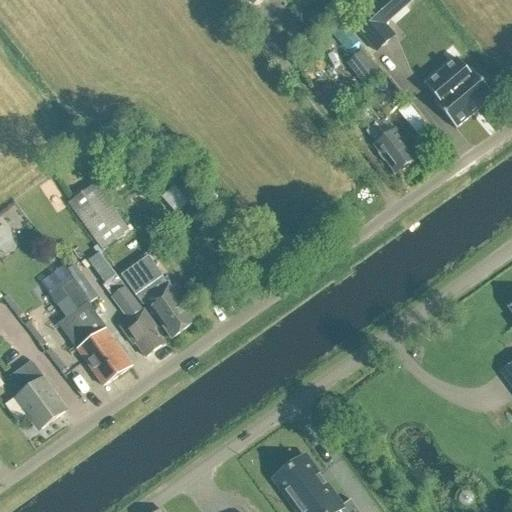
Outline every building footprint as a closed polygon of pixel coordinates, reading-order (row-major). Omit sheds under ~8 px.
[(376,54),(395,37),(370,9),(351,26),(376,54)] [(365,89),(382,76),(362,52),(346,64),(365,89)] [(457,61),(431,82),(425,87),(437,102),(434,105),(456,130),(494,98),(472,73),(469,75),(457,61)] [(395,132),(384,119),(366,133),(376,146),(374,147),(380,155),(378,156),(384,164),(386,162),(395,175),(416,159),(396,132),(395,132)] [(95,186),(68,205),(102,252),(129,232),(95,186)] [(148,258),(121,278),(124,281),(135,297),(142,306),(145,304),(171,341),(196,323),(169,286),(169,287),(163,278),(148,258)] [(75,266),(67,272),(71,277),(90,304),(98,298),(75,266)] [(143,312),(126,289),(116,276),(103,286),(129,322),(120,329),(132,345),(136,345),(145,359),(164,346),(154,332),(155,329),(156,328),(144,311),(143,312)] [(106,332),(107,332),(88,305),(90,304),(71,277),(47,294),(66,321),(58,326),(77,353),(78,352),(104,389),(132,369),(106,332)] [(511,306),(509,309),(511,313),(511,366),(501,375),(511,389),(511,306)] [(40,432),(66,414),(42,382),(44,380),(32,363),(10,379),(22,396),(17,400),(30,417),(40,432)] [(30,417),(17,400),(7,407),(20,424),(30,417)] [(277,479),(275,481),(297,511),(357,511),(351,502),(341,509),(304,459),(284,474),(277,479)]
